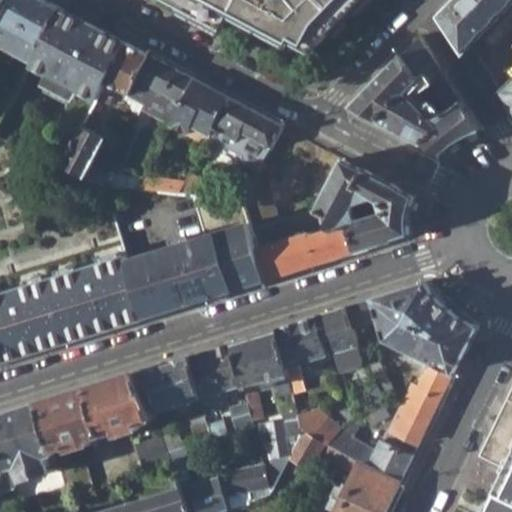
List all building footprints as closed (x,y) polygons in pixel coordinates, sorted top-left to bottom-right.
[(0,43),(34,61),(61,8),(45,0),(13,0),(0,24),(0,43)] [(319,42),(362,0),(219,0),(218,3),(232,12),(289,42),(293,36),(304,42),(310,36),(319,42)] [(511,0),(455,0),(440,15),(464,52),(511,3),(511,0)] [(97,100),(127,43),(61,8),(34,61),(30,65),(50,73),(44,84),(73,99),(78,89),(97,100)] [(423,34),(354,105),(443,153),(452,146),(460,140),(469,135),(478,131),(485,129),(423,34)] [(128,96),(149,55),(127,43),(97,100),(95,104),(102,108),(105,102),(110,104),(117,90),(128,96)] [(172,125),(195,79),(149,55),(128,96),(143,103),(141,108),(172,125)] [(511,78),(500,90),(511,108),(511,78)] [(211,134),(230,97),(195,79),(172,125),(188,134),(193,125),(211,134)] [(3,84),(0,90),(0,109),(6,112),(17,91),(3,84)] [(245,166),(259,173),(284,126),(230,97),(211,134),(209,138),(241,157),(245,166)] [(95,104),(64,168),(85,177),(88,170),(107,136),(91,128),(102,108),(95,104)] [(116,106),(112,112),(118,115),(122,108),(116,106)] [(118,115),(112,112),(106,126),(111,130),(118,115)] [(0,135),(0,361),(146,316),(132,268),(116,216),(111,198),(42,219),(31,180),(21,153),(26,148),(0,135)] [(346,158),(318,207),(325,212),(331,230),(350,224),(359,249),(394,238),(394,236),(411,231),(411,226),(412,222),(412,218),(413,213),(414,208),(414,203),(416,195),(402,189),(402,185),(369,168),(366,171),(346,158)] [(144,177),(88,170),(85,177),(82,183),(107,186),(137,188),(144,177)] [(188,178),(180,193),(209,197),(244,200),(249,192),(210,186),(188,178)] [(255,181),(249,192),(244,200),(248,212),(254,228),(279,220),(269,188),(255,181)] [(111,198),(116,216),(193,224),(194,221),(212,219),(211,215),(248,212),(244,200),(209,197),(180,193),(137,188),(107,186),(111,198)] [(350,224),(331,230),(325,212),(318,207),(279,220),(254,228),(254,231),(269,277),(359,249),(350,224)] [(132,268),(146,316),(269,277),(254,231),(132,268)] [(348,305),(355,327),(378,320),(384,342),(432,364),(419,387),(414,385),(391,428),(421,442),(477,326),(470,323),(464,320),(456,315),(450,311),(444,305),(438,299),(433,293),(430,287),(426,281),(422,281),(348,305)] [(348,305),(280,326),(288,366),(301,364),(321,357),(323,361),(332,358),(329,350),(334,348),(337,354),(338,354),(343,373),(350,371),(347,364),(365,358),(359,338),(355,327),(348,305)] [(246,401),(249,419),(259,417),(254,385),(265,382),(266,386),(276,384),(279,394),(292,391),(290,382),(288,366),(280,326),(234,341),(242,384),(246,401)] [(234,341),(192,354),(204,397),(205,403),(220,399),(217,391),(242,384),(234,341)] [(142,369),(157,412),(204,397),(192,354),(142,369)] [(92,385),(106,434),(118,432),(120,436),(141,429),(141,424),(159,418),(157,412),(142,369),(92,385)] [(42,400),(55,449),(69,445),(71,450),(94,444),(93,438),(106,434),(92,385),(42,400)] [(511,511),(511,389),(479,455),(508,470),(486,511),(511,511)] [(0,431),(7,452),(12,468),(19,464),(25,478),(55,469),(50,454),(56,452),(55,449),(42,400),(0,414),(0,431)] [(226,406),(232,431),(250,428),(249,419),(246,401),(226,406)] [(312,426),(324,437),(343,426),(319,407),(298,413),(298,416),(312,426)] [(259,472),(264,497),(272,494),(293,460),(312,426),(298,416),(298,413),(296,410),(283,414),(284,420),(258,427),(261,444),(266,443),(270,471),(259,472)] [(324,437),(402,480),(414,456),(381,440),(377,449),(355,438),(359,426),(357,419),(343,426),(324,437)] [(211,423),(214,437),(223,434),(221,420),(211,423)] [(211,423),(199,427),(201,440),(214,437),(211,423)] [(179,424),(163,430),(164,435),(174,463),(181,480),(190,507),(197,504),(198,511),(224,511),(234,508),(225,477),(193,487),(187,469),(193,467),(179,424)] [(312,426),(293,460),(312,471),(319,459),(324,462),(329,460),(355,475),(349,486),(343,484),(341,488),(337,486),(332,496),(336,498),(334,502),(340,506),(336,511),(386,511),(402,480),(324,437),(312,426)] [(164,435),(137,443),(146,471),(174,463),(164,435)] [(0,508),(7,490),(17,485),(12,468),(7,452),(0,455),(0,508)] [(86,459),(61,468),(69,496),(96,487),(86,459)] [(225,477),(234,508),(264,497),(259,472),(258,463),(223,470),(225,477)] [(129,503),(131,511),(186,511),(191,511),(190,507),(181,480),(170,483),(172,490),(129,503)] [(305,511),(284,500),(283,511),(305,511)] [(80,511),(80,510),(76,511),(131,511),(129,503),(99,511),(80,511)]
